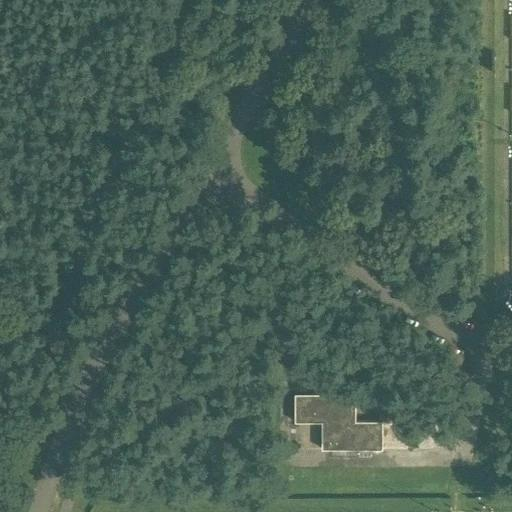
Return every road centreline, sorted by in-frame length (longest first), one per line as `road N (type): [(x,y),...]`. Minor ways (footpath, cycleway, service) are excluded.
road 1 (unclassified): [(211,164),(110,326),(69,416),(39,511)]
road 2 (unclassified): [(511,356),(360,279),(211,164)]
road 3 (unclassified): [(312,0),(211,164)]
